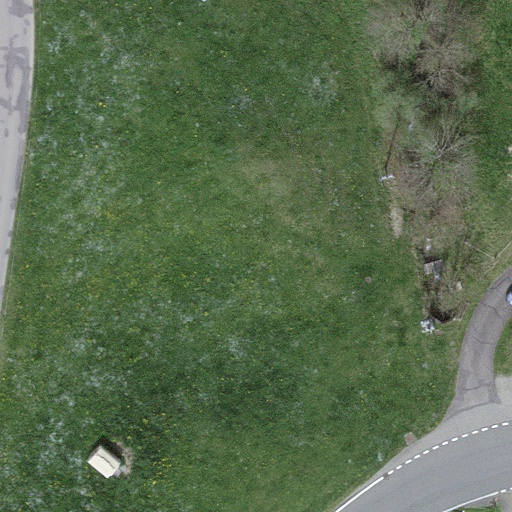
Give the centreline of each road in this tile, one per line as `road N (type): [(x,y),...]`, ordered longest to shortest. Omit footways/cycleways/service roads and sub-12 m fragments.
road 1 (unknown): [(511,230),(465,273),(457,322),(461,378),(503,456)]
road 2 (unclassified): [(0,173),(10,0)]
road 3 (unclassified): [(382,511),(449,475),(511,454)]
